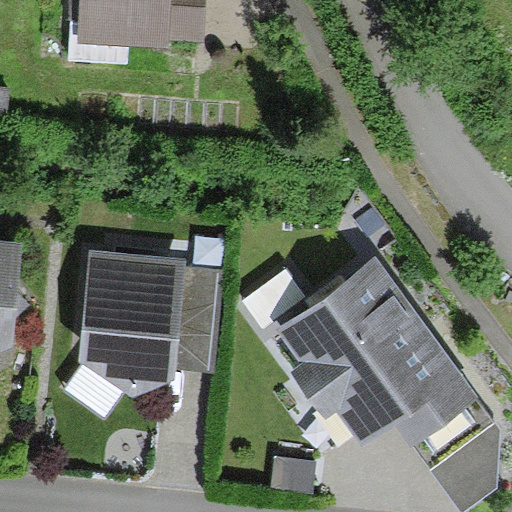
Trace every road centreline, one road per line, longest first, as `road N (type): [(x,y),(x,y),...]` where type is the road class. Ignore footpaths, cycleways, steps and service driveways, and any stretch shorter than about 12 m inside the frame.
road 1 (residential): [(511,227),(468,179),(361,0)]
road 2 (residential): [(138,511),(0,498)]
